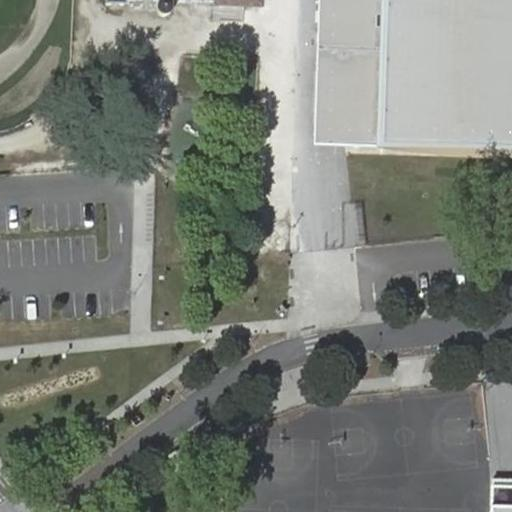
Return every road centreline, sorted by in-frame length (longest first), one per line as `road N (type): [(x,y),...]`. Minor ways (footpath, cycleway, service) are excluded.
road 1 (residential): [(59,511),(247,370),(279,355),(343,339),(511,322)]
road 2 (track): [(85,0),(77,149)]
